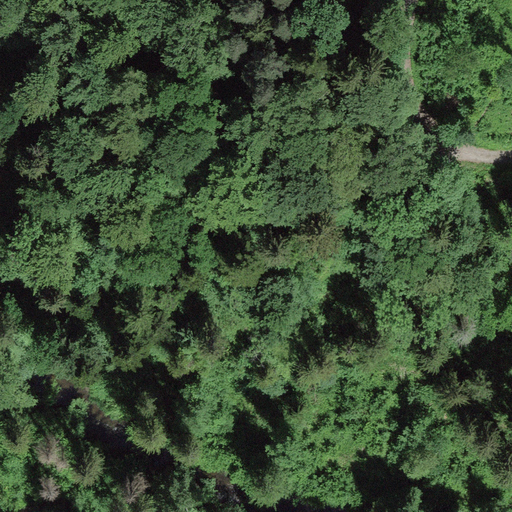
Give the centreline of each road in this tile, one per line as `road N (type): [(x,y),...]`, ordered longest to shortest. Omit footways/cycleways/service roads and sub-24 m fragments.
road 1 (track): [(0,252),(38,268),(181,379),(257,385),(511,340)]
road 2 (track): [(412,0),(400,57),(404,99),(430,138)]
